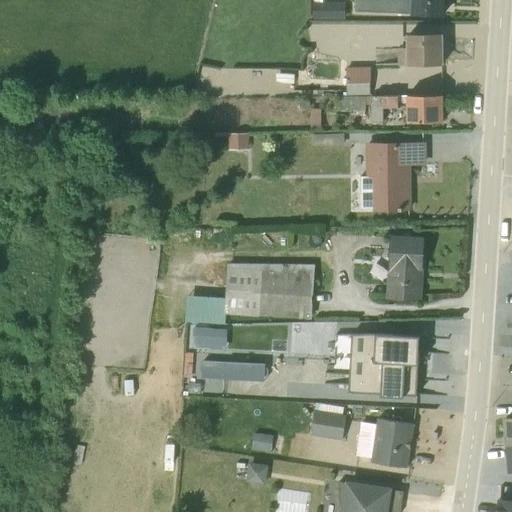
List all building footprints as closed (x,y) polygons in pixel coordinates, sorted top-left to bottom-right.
[(313,0),(313,1),(313,18),(345,19),(345,2),(323,1),(323,0),(313,0)] [(355,0),(355,10),(442,13),(442,0),(355,0)] [(408,63),(443,63),(443,33),(407,33),(407,46),(398,47),(398,63),(408,63)] [(472,94),(472,64),(443,63),(408,63),(408,94),(444,94),(472,94)] [(370,93),(370,66),(347,66),(347,94),(370,93)] [(406,121),(444,121),(444,94),(340,96),(340,110),(365,109),(365,103),(371,103),(371,121),(383,120),(383,107),(406,107),(406,121)] [(311,127),(320,127),(321,107),(311,107),(311,127)] [(231,129),(231,144),(252,143),(251,128),(231,129)] [(344,132),(312,134),(312,145),(344,144),(344,132)] [(360,188),(360,207),(373,207),(374,209),(411,209),(411,164),(426,163),(426,141),(366,141),(366,176),(372,176),(373,188),(360,188)] [(386,297),(422,299),(425,235),(390,233),(386,297)] [(311,318),(311,316),(314,264),(228,259),(227,262),(225,296),(187,294),(187,295),(186,320),(224,322),(224,321),(224,312),(311,318)] [(365,343),(363,400),(380,400),(381,388),(414,389),(415,355),(418,355),(419,343),(398,342),(398,344),(365,343)] [(227,373),(267,374),(267,357),(227,355),(227,373)] [(343,405),(316,401),(311,433),(341,437),(344,413),(342,413),(343,405)] [(511,414),(503,415),(505,443),(511,442),(511,414)] [(361,420),(356,452),(371,454),(370,460),(406,465),(413,422),(377,417),(376,423),(361,420)] [(257,429),(255,444),(272,447),(275,432),(257,429)] [(249,475),(267,478),(270,459),(252,456),(249,475)] [(341,499),(339,511),(385,511),(386,510),(398,511),(399,511),(403,489),(392,487),(392,485),(345,477),(344,479),(338,479),(337,488),(339,498),(341,499)] [(511,511),(511,498),(498,498),(496,511),(511,511)]
